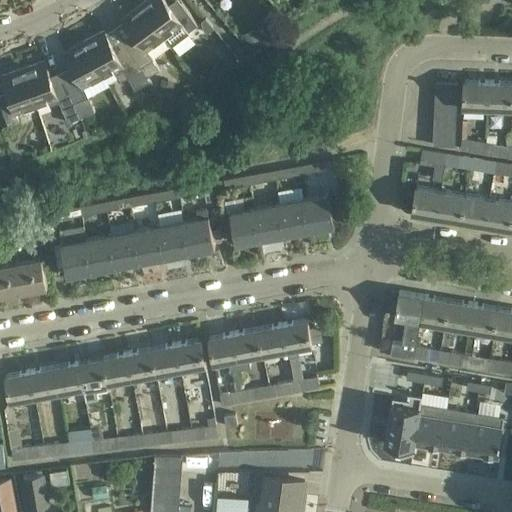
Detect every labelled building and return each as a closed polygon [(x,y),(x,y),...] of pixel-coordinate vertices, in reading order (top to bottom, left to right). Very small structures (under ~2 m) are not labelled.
[(164,0),(146,0),(140,4),(164,36),(170,45),(197,24),(181,3),(172,10),(164,0)] [(147,48),(164,36),(140,4),(123,18),(137,37),(126,44),(140,67),(141,66),(147,76),(159,69),(153,59),(147,48)] [(213,28),(205,17),(201,21),(203,30),(206,33),(213,28)] [(244,33),(249,44),(260,38),(255,28),(244,33)] [(120,81),(128,77),(134,89),(150,80),(147,76),(141,66),(140,67),(126,44),(115,51),(104,30),(84,40),(103,74),(114,68),(120,81)] [(82,85),(103,74),(84,40),(65,51),(76,72),(64,77),(81,117),(95,111),(88,96),(82,85)] [(44,60),(23,67),(36,104),(50,99),(51,103),(53,104),(59,102),(68,123),(81,117),(64,77),(52,82),(44,60)] [(16,111),(36,104),(23,67),(2,74),(10,96),(0,99),(0,102),(8,126),(19,122),(16,111)] [(172,92),(174,80),(162,78),(160,91),(172,92)] [(464,80),(463,100),(463,106),(488,107),(489,81),(464,80)] [(435,94),(457,95),(458,82),(436,81),(435,94)] [(511,81),(489,81),(488,107),(511,107),(511,81)] [(435,94),(435,106),(457,107),(457,95),(435,94)] [(456,119),(457,107),(435,106),(434,118),(456,119)] [(434,130),(456,131),(456,119),(434,118),(434,130)] [(485,153),(487,141),(468,138),(468,121),(463,120),(462,137),(460,149),(485,153)] [(456,145),(456,131),(434,130),(433,144),(456,145)] [(487,134),(487,141),(485,153),(510,157),(511,145),(497,143),(497,135),(487,134)] [(445,163),(446,163),(447,152),(422,148),(420,162),(435,165),(432,179),(443,180),(445,166),(445,163)] [(446,163),(470,167),(472,157),(447,152),(446,163)] [(494,172),(496,161),(472,157),(470,167),(494,172)] [(298,165),(300,175),(325,170),(324,160),(298,165)] [(494,172),(511,174),(511,163),(496,161),(494,172)] [(298,165),(274,170),(276,179),(300,175),(298,165)] [(274,170),(249,174),(251,184),(261,182),(276,179),(274,170)] [(251,184),(249,174),(224,179),(226,188),(251,184)] [(213,193),(211,181),(178,187),(180,197),(205,192),(205,194),(213,193)] [(437,215),(441,189),(416,185),(412,211),(437,215)] [(178,187),(154,192),(156,201),(180,197),(178,187)] [(465,193),(441,189),(437,215),(461,219),(465,193)] [(340,190),(309,196),(304,197),(310,228),(335,224),(332,209),(343,207),(340,190)] [(154,192),(130,196),(131,206),(156,201),(154,192)] [(490,197),(465,193),(461,219),(486,223),(490,197)] [(130,196),(105,201),(107,210),(131,206),(130,196)] [(286,233),(310,228),(304,197),(280,202),(286,233)] [(511,201),(490,197),(486,223),(510,227),(511,214),(511,201)] [(105,201),(81,206),(83,215),(107,210),(105,201)] [(255,206),(261,237),(286,233),(280,202),(255,206)] [(182,208),(184,220),(190,251),(215,246),(214,239),(222,237),(218,214),(210,215),(208,207),(195,210),(194,205),(182,207),(182,208)] [(83,215),(81,206),(56,210),(57,220),(72,217),(83,215)] [(236,242),(261,237),(255,206),(245,208),(230,211),(232,222),(236,240),(236,242)] [(228,211),(224,212),(229,241),(236,240),(232,222),(230,211),(228,211)] [(166,255),(190,251),(184,220),(160,224),(166,255)] [(23,226),(12,228),(14,240),(26,238),(38,235),(35,223),(23,226)] [(136,229),(141,260),(166,255),(160,224),(136,229)] [(12,228),(0,230),(0,242),(14,240),(12,228)] [(117,264),(141,260),(136,229),(111,234),(117,264)] [(87,238),(93,269),(117,264),(111,234),(87,238)] [(68,273),(93,269),(87,238),(62,243),(68,273)] [(47,285),(44,265),(42,257),(18,261),(23,289),(47,285)] [(0,293),(23,289),(18,261),(0,264),(0,293)] [(420,320),(424,294),(399,290),(395,316),(407,318),(403,342),(393,341),(391,352),(410,355),(414,356),(416,345),(420,320)] [(424,294),(420,320),(421,320),(444,324),(449,298),(424,294)] [(469,328),(473,302),(449,298),(444,324),(469,328)] [(497,306),(473,302),(469,328),(493,333),(497,306)] [(511,335),(511,308),(497,306),(493,333),(511,335)] [(307,318),(282,323),(287,348),(289,356),(299,354),(297,346),(312,344),(312,343),(309,327),(307,318)] [(282,323),(258,327),(263,353),(287,348),(282,323)] [(319,325),(309,327),(312,343),(322,341),(319,325)] [(258,327),(234,332),(241,368),(251,366),(249,355),(263,353),(258,327)] [(234,332),(209,336),(214,362),(229,359),(231,370),(241,368),(234,332)] [(201,338),(176,342),(181,367),(206,363),(201,338)] [(176,342),(152,347),(156,372),(181,367),(176,342)] [(417,345),(416,345),(414,356),(439,360),(440,348),(417,345)] [(156,372),(152,347),(128,351),(132,376),(156,372)] [(465,352),(440,348),(439,360),(463,363),(465,352)] [(128,351),(103,356),(108,381),(132,376),(128,351)] [(489,356),(465,352),(463,363),(487,367),(489,356)] [(103,356),(79,360),(84,385),(87,400),(99,398),(98,391),(109,389),(108,381),(103,356)] [(487,367),(511,371),(511,369),(511,359),(489,356),(487,367)] [(59,390),(84,385),(79,360),(55,365),(59,390)] [(55,365),(31,369),(35,394),(59,390),(55,365)] [(35,394),(31,369),(5,374),(10,399),(35,394)] [(408,370),(406,378),(418,380),(420,372),(419,372),(408,370)] [(420,372),(418,380),(430,382),(431,374),(420,372)] [(431,374),(430,382),(442,384),(443,376),(431,374)] [(293,380),(295,391),(320,386),(318,375),(293,380)] [(469,376),(468,384),(480,386),(481,378),(469,376)] [(481,378),(480,386),(491,388),(493,380),(481,378)] [(293,380),(269,384),(271,395),(295,391),(293,380)] [(271,395),(269,384),(245,388),(247,400),(271,395)] [(247,400),(245,388),(220,393),(222,404),(247,400)] [(393,396),(385,441),(407,445),(414,446),(414,442),(421,402),(422,394),(394,389),(393,391),(409,393),(408,398),(393,396)] [(421,402),(414,442),(441,446),(448,406),(421,402)] [(448,406),(441,446),(469,451),(472,431),(474,417),(476,411),(448,406)] [(472,431),(469,451),(498,455),(504,415),(476,411),(474,417),(472,431)] [(236,412),(224,414),(226,426),(238,424),(236,412)] [(140,421),(142,432),(144,444),(169,441),(167,430),(153,431),(151,419),(140,421)] [(216,424),(192,427),(194,438),(218,436),(216,424)] [(192,427),(167,430),(169,441),(194,438),(192,427)] [(119,447),(144,444),(142,432),(118,435),(119,447)] [(118,435),(92,438),(93,450),(119,447),(118,435)] [(92,438),(69,440),(70,452),(93,450),(92,438)] [(69,440),(44,443),(46,455),(70,452),(69,440)] [(19,458),(46,455),(44,443),(18,446),(19,458)] [(177,511),(181,469),(191,470),(192,456),(154,454),(150,508),(150,511),(177,511)] [(51,511),(44,473),(22,477),(27,511),(51,511)] [(297,511),(302,480),(282,477),(265,475),(261,503),(258,503),(256,511),(297,511)] [(0,511),(17,511),(11,478),(0,479),(0,511)] [(246,511),(248,498),(218,496),(216,511),(246,511)]
